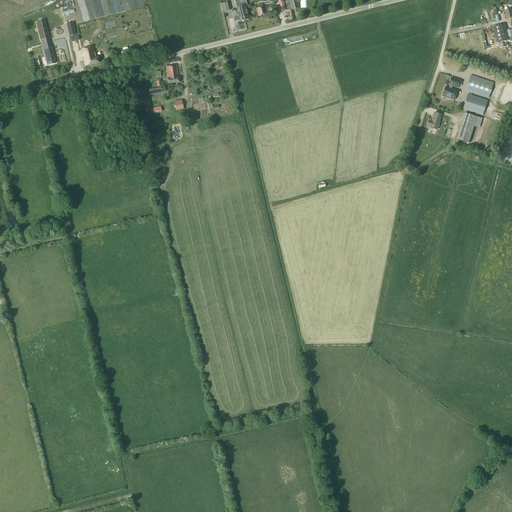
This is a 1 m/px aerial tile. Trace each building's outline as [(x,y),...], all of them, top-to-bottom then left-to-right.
[(130,19),(146,15),(141,0),(112,0),(104,2),(107,13),(108,13),(109,15),(117,12),(118,17),(122,16),(121,15),(123,14),(125,21),(120,22),(121,27),(131,24),(130,19)] [(297,0),(289,0),(292,10),(299,8),(297,0)] [(82,5),(88,34),(95,33),(96,40),(102,39),(95,2),(90,3),(91,9),(86,10),(85,7),(85,4),(82,5)] [(249,19),(245,3),(236,5),(239,16),(237,16),(238,21),(240,20),(240,21),(249,19)] [(259,8),(257,9),(258,16),(267,14),(265,6),(262,7),(261,5),(258,6),(259,8)] [(44,21),(37,23),(42,44),(50,42),(44,21)] [(505,24),(493,27),(496,43),(508,40),(505,24)] [(116,39),(117,41),(134,37),(133,33),(134,33),(133,27),(116,31),(116,32),(113,33),(114,36),(118,35),(119,39),(116,39)] [(95,43),(93,35),(88,36),(89,39),(86,39),(87,44),(95,43)] [(50,42),(42,44),(47,65),(55,63),(50,42)] [(93,47),(81,49),(85,66),(100,63),(98,57),(96,58),(93,47)] [(166,67),(168,79),(167,79),(168,83),(179,82),(179,77),(178,77),(177,66),(166,67)] [(466,91),(489,99),(493,83),(471,76),(466,91)] [(445,87),(442,96),(454,100),(457,91),(451,89),(452,86),(458,88),(461,80),(451,77),(448,85),(450,85),(448,88),(445,87)] [(468,94),(463,109),(482,116),(487,101),(468,94)] [(427,127),(437,130),(441,115),(435,113),(432,123),(429,122),(427,127)] [(465,113),(456,139),(468,143),(474,126),(478,127),(481,119),(465,113)]
